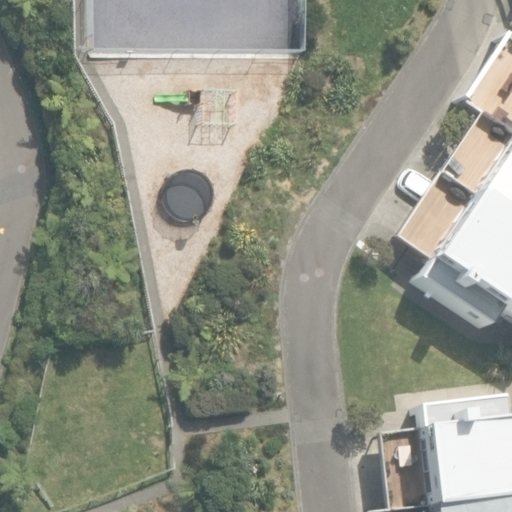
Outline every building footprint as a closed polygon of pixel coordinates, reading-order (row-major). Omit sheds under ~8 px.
[(511,49),(495,38),(452,103),(470,115),(511,142),(511,49)] [(511,228),(511,142),(470,115),(431,175),(511,228)] [(511,324),(511,228),(431,175),(389,238),(422,260),(408,281),(479,328),(491,310),(511,324)] [(511,418),(496,421),(494,399),(407,409),(409,433),(369,437),(378,511),(511,496),(511,418)] [(511,511),(511,496),(378,511),(374,511),(511,511)]
